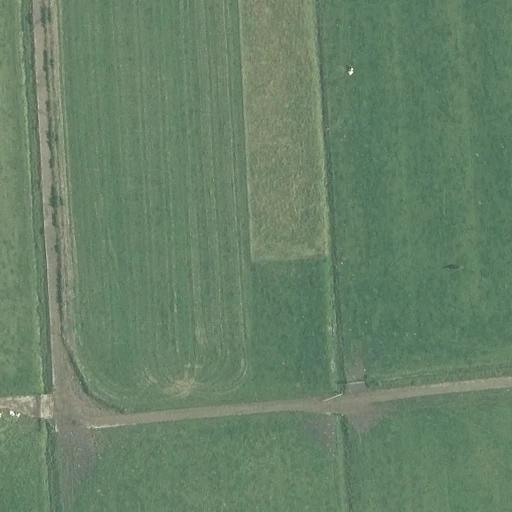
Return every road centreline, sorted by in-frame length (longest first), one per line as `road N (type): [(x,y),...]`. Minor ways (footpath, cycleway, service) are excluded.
road 1 (track): [(62,409),(69,428),(511,384)]
road 2 (track): [(62,409),(37,0)]
